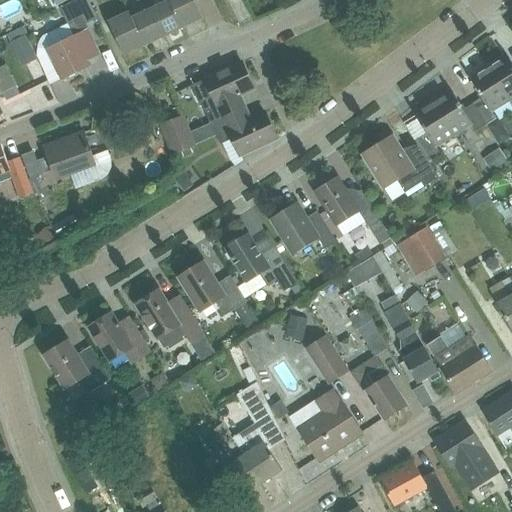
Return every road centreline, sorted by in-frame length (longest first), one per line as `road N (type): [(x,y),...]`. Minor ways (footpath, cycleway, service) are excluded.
road 1 (residential): [(0,321),(301,143)]
road 2 (residential): [(0,136),(256,41)]
road 3 (residential): [(290,511),(511,376)]
road 4 (residential): [(301,143),(488,0)]
road 5 (residential): [(61,511),(0,322)]
